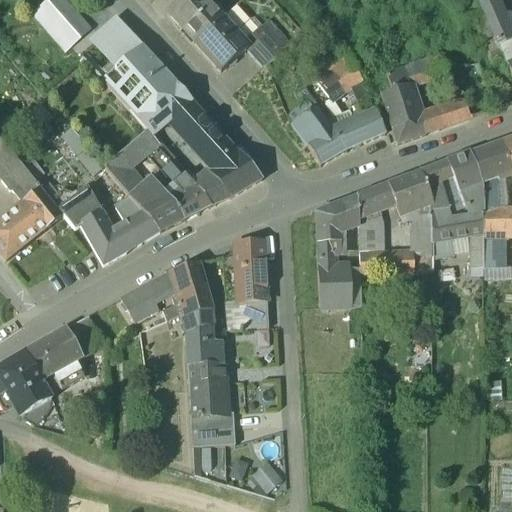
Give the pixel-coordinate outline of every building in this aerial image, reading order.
[(74,14),(61,0),(51,0),(38,12),(54,30),(74,14)] [(186,0),(168,17),(194,45),(193,46),(221,22),(201,0),(186,0)] [(511,71),(511,46),(492,0),(476,0),(483,15),(493,39),(508,73),(511,71)] [(483,15),(460,25),(470,49),(493,39),(483,15)] [(115,21),(76,54),(85,65),(124,32),(115,21)] [(221,22),(193,46),(194,47),(194,46),(213,67),(212,67),(220,76),(246,53),(248,51),(243,46),(221,22)] [(292,50),(268,23),(261,30),(284,56),(292,50)] [(261,30),(243,46),(248,51),(246,53),(262,71),(284,56),(261,30)] [(124,32),(85,65),(102,84),(141,50),(124,32)] [(192,106),(141,50),(102,84),(149,136),(152,140),(178,118),(191,106),(192,106)] [(350,59),(287,102),(301,121),(314,112),(315,114),(342,94),(350,91),(362,85),(350,59)] [(441,61),(386,78),(391,94),(409,89),(409,90),(447,78),(441,61)] [(362,85),(350,91),(360,113),(371,109),(362,85)] [(391,94),(381,97),(397,149),(424,139),(419,122),(409,90),(409,89),(391,94)] [(490,97),(463,107),(469,123),(496,113),(490,97)] [(236,156),(191,106),(178,118),(222,167),(236,156)] [(463,107),(419,122),(424,139),(469,123),(463,107)] [(301,121),(291,128),(307,150),(320,170),(321,169),(345,155),(345,156),(346,155),(359,149),(359,150),(361,149),(360,148),(383,139),(384,139),(385,139),(375,116),(374,116),(371,109),(360,113),(354,116),(358,124),(331,135),(315,114),(314,112),(301,121)] [(138,145),(107,171),(131,201),(143,189),(129,172),(158,147),(152,140),(149,136),(138,145)] [(511,142),(471,157),(469,157),(483,188),(496,183),(511,177),(511,142)] [(41,193),(0,144),(0,182),(9,195),(11,194),(22,207),(23,206),(23,205),(37,194),(39,195),(41,193)] [(104,171),(87,151),(77,159),(94,180),(104,171)] [(184,174),(166,152),(161,156),(179,178),(182,176),(184,174)] [(222,167),(195,190),(210,211),(231,202),(261,184),(237,156),(236,156),(222,167)] [(483,188),(469,157),(447,166),(453,181),(465,212),(469,210),(470,220),(483,217),(483,212),(483,188)] [(447,166),(419,177),(432,209),(430,210),(430,216),(448,214),(440,191),(443,190),(441,186),(453,181),(447,166)] [(179,178),(171,184),(173,187),(185,179),(182,176),(179,178)] [(419,177),(373,194),(381,216),(395,210),(399,221),(412,216),(430,210),(432,209),(419,177)] [(195,190),(185,179),(173,187),(175,189),(197,217),(210,211),(195,190)] [(167,202),(151,183),(143,189),(131,201),(129,202),(132,205),(159,236),(184,223),(167,202)] [(496,183),(483,188),(483,212),(499,211),(496,183)] [(49,188),(41,193),(57,213),(65,207),(49,188)] [(197,217),(175,189),(171,192),(174,196),(167,202),(184,223),(197,217)] [(101,218),(86,190),(65,207),(57,213),(63,220),(64,219),(75,234),(81,230),(101,218)] [(39,195),(37,194),(23,205),(23,206),(46,234),(60,222),(39,195)] [(373,194),(356,200),(358,225),(381,216),(373,194)] [(356,200),(316,216),(317,246),(318,258),(333,258),(341,258),(340,236),(358,230),(358,225),(356,200)] [(159,236),(132,205),(119,217),(138,249),(159,236)] [(22,207),(0,224),(0,256),(7,265),(46,234),(23,206),(22,207)] [(430,210),(412,216),(414,223),(415,238),(431,238),(430,216),(430,210)] [(511,211),(499,211),(483,212),(483,217),(483,237),(483,271),(483,272),(506,272),(506,240),(511,239),(511,211)] [(470,220),(430,226),(431,238),(431,246),(469,239),(483,237),(483,217),(470,220)] [(101,218),(81,230),(104,269),(123,257),(101,218)] [(483,237),(469,239),(471,271),(483,271),(483,237)] [(431,246),(431,238),(415,238),(412,238),(412,252),(431,252),(431,246)] [(264,247),(234,249),(236,274),(244,273),(245,305),(267,304),(264,247)] [(431,252),(412,252),(412,257),(359,259),(360,279),(432,276),(431,252)] [(333,258),(318,258),(319,273),(334,273),(334,266),(333,258)] [(450,260),(434,260),(434,274),(450,273),(450,260)] [(199,267),(170,276),(175,292),(170,295),(175,310),(180,308),(197,303),(195,296),(206,292),(199,267)] [(319,273),(318,273),(320,312),(360,311),(359,273),(338,273),(334,273),(319,273)] [(170,276),(121,302),(135,326),(157,315),(152,304),(170,295),(175,292),(170,276)] [(197,303),(180,308),(182,317),(188,338),(209,332),(212,332),(212,331),(213,331),(212,315),(214,314),(214,313),(213,313),(207,292),(206,292),(195,296),(197,303)] [(245,305),(242,305),(240,314),(241,334),(268,333),(267,304),(245,305)] [(242,305),(225,306),(227,335),(241,334),(240,314),(242,305)] [(175,310),(162,315),(166,325),(182,317),(180,308),(175,310)] [(104,349),(88,320),(81,324),(66,332),(82,361),(104,349)] [(66,332),(37,349),(53,379),(82,362),(82,361),(66,332)] [(209,332),(188,338),(186,338),(188,370),(223,369),(222,345),(214,346),(212,332),(209,332)] [(37,349),(24,356),(41,386),(53,379),(37,349)] [(511,351),(498,353),(499,362),(511,360),(511,351)] [(24,356),(9,365),(0,370),(0,400),(6,397),(19,421),(20,421),(51,403),(41,386),(24,356)] [(223,369),(188,370),(189,389),(225,387),(224,369),(223,369)] [(225,387),(189,389),(191,421),(205,420),(227,419),(227,417),(225,387)] [(51,403),(20,421),(33,430),(42,420),(50,409),(51,403)] [(227,419),(205,420),(206,451),(235,449),(233,417),(227,417),(227,419)] [(258,485),(269,497),(282,485),(272,473),(258,485)]
